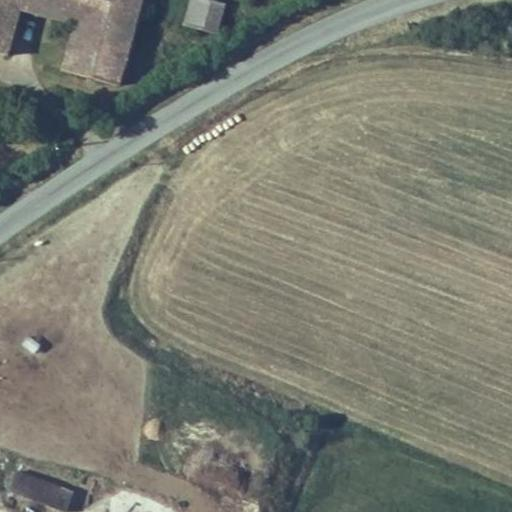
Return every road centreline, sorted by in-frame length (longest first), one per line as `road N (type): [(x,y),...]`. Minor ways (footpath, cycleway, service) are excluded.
road 1 (tertiary): [(410,0),(246,74),(0,229)]
road 2 (track): [(318,38),(511,54)]
